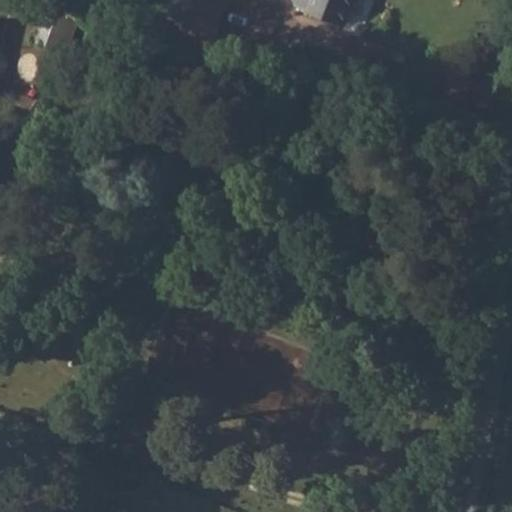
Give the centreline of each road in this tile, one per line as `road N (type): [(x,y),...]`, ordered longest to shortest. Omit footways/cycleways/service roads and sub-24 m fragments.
road 1 (unknown): [(242,5),(511,84)]
road 2 (unclassified): [(470,511),(511,332)]
